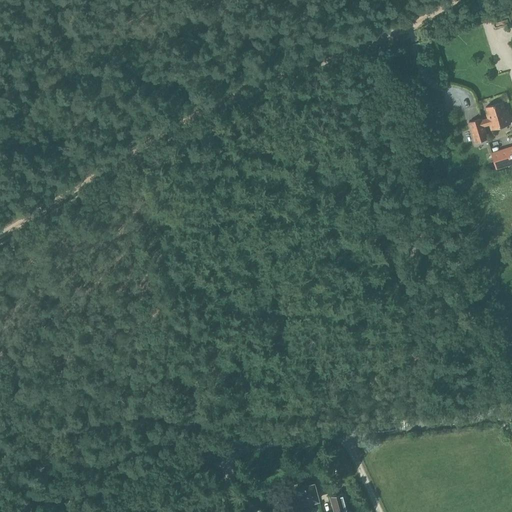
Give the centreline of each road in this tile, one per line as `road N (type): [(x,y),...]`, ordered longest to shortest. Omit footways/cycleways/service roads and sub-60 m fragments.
road 1 (track): [(449,0),(382,41),(231,88),(0,229)]
road 2 (tertiary): [(131,511),(173,470),(236,446),(511,413)]
road 3 (track): [(49,0),(118,80),(142,125),(143,149)]
